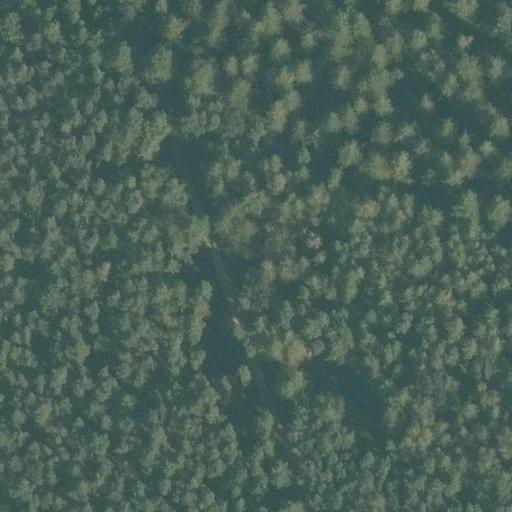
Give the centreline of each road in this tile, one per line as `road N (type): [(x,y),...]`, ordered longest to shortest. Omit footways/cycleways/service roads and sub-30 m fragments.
road 1 (track): [(121,0),(310,511)]
road 2 (track): [(511,189),(473,168),(386,150),(311,106),(229,83),(155,91)]
